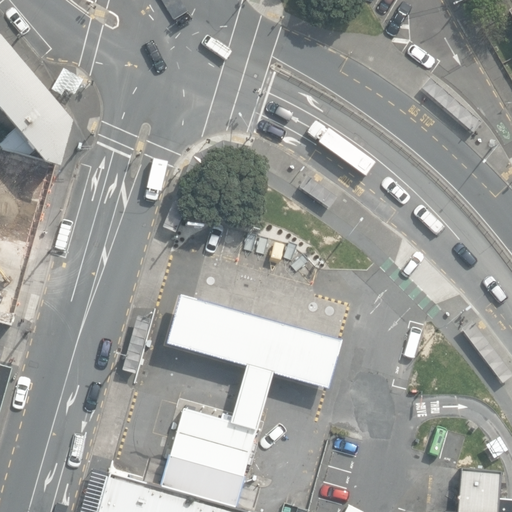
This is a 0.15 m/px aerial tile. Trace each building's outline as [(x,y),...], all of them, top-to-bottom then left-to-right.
[(511,4),(500,11),(511,32),(511,4)] [(80,123),(6,35),(0,36),(0,96),(58,160),(80,123)] [(484,122),(433,78),(423,89),(474,134),(484,122)] [(248,162),(252,148),(224,141),(193,157),(163,228),(177,233),(180,225),(197,185),(200,177),(204,168),(224,157),(248,162)] [(58,167),(0,150),(0,237),(35,248),(58,167)] [(338,196),(308,177),(301,189),(330,209),(338,196)] [(0,237),(0,320),(14,324),(35,248),(0,237)] [(461,330),(503,384),(511,377),(511,371),(473,321),(461,330)] [(262,427),(182,407),(161,488),(241,509),(262,427)] [(497,511),(498,466),(454,466),(445,511),(497,511)] [(253,511),(241,509),(161,488),(94,471),(85,511),(253,511)]
